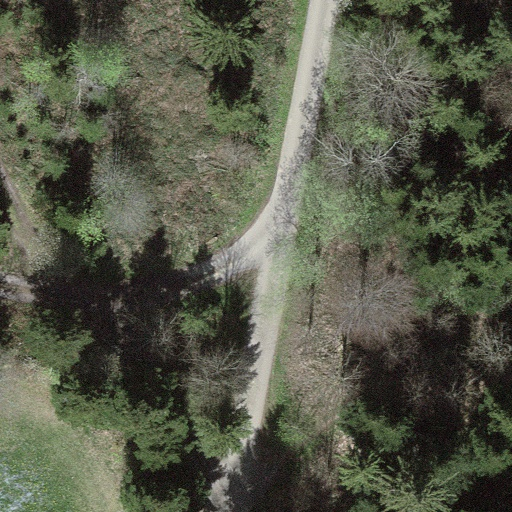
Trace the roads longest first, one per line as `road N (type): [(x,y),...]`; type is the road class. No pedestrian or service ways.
road 1 (unclassified): [(228,511),(262,290),(322,0)]
road 2 (track): [(265,511),(341,436),(511,309)]
road 3 (track): [(262,290),(128,302),(20,286)]
